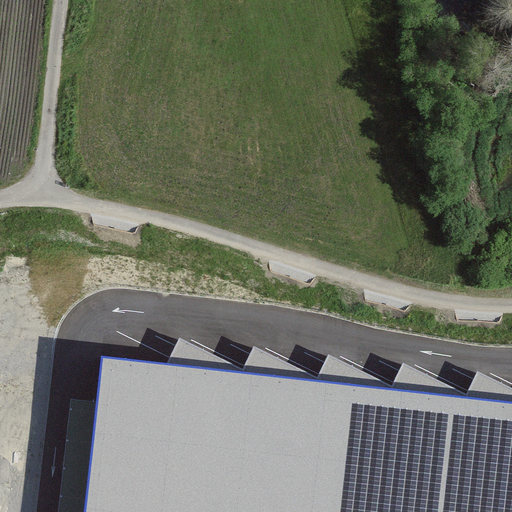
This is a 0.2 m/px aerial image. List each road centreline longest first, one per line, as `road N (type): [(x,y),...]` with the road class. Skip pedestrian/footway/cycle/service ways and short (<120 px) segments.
road 1 (unclassified): [(0,200),(75,201),(408,293),(511,306)]
road 2 (track): [(41,197),(63,0)]
